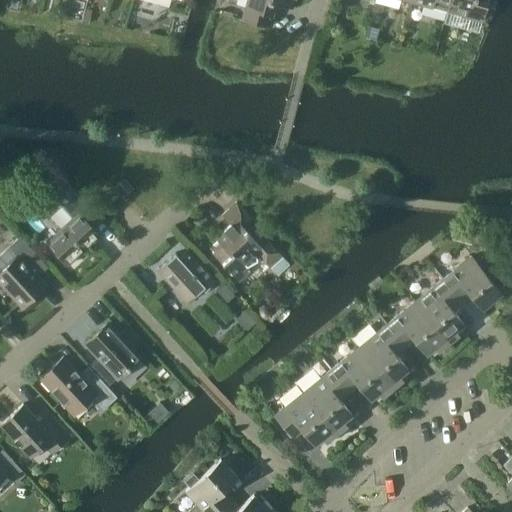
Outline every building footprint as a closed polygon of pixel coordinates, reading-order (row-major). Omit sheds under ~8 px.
[(292,8),(294,0),(246,0),(241,19),(269,26),(275,3),(292,8)] [(446,11),(449,0),(412,0),(412,2),(446,11)] [(449,0),(446,11),(443,23),(467,29),(470,18),(482,21),(487,0),(449,0)] [(85,8),(82,22),(88,24),(92,10),(85,8)] [(369,25),(365,37),(376,40),(379,28),(369,25)] [(133,188),(127,181),(124,178),(113,188),(122,198),(133,188)] [(100,235),(91,226),(100,218),(77,193),(62,206),(73,218),(47,243),(67,265),(100,235)] [(258,255),(269,267),(277,276),(289,265),(262,235),(259,235),(259,228),(236,202),(222,215),(230,224),(215,238),(218,241),(209,249),(235,277),(246,266),(257,260),(255,258),(258,255)] [(19,236),(8,246),(17,255),(0,270),(0,282),(22,306),(45,285),(32,271),(42,261),(19,236)] [(216,280),(198,261),(188,249),(179,257),(175,253),(157,269),(186,302),(204,285),(207,288),(216,280)] [(471,255),(442,279),(461,301),(470,294),(482,308),(501,293),(482,270),(489,265),(481,255),(475,260),(471,255)] [(452,309),(461,301),(442,279),(414,301),(448,343),(463,330),(459,326),(463,323),(452,309)] [(225,283),(216,290),(227,302),(235,295),(225,283)] [(448,343),(414,301),(387,324),(405,347),(415,339),(426,353),(430,351),(433,355),(448,343)] [(88,366),(95,373),(107,386),(116,378),(117,379),(141,357),(108,322),(85,344),(97,357),(88,366)] [(396,354),(405,347),(387,324),(358,346),(392,388),(407,376),(403,372),(407,369),(396,354)] [(392,388),(358,346),(330,369),(349,392),(358,384),(370,399),(374,396),(377,400),(392,388)] [(117,397),(107,386),(95,373),(86,381),(63,356),(39,377),(73,414),(90,399),(101,411),(117,397)] [(340,399),(349,392),(330,369),(302,392),(336,433),(351,421),(347,417),(351,414),(340,399)] [(175,380),(169,385),(175,392),(181,386),(175,380)] [(336,433),(302,392),(274,415),(292,438),(302,430),(314,444),(318,441),(321,445),(336,433)] [(48,412),(38,421),(22,403),(0,423),(30,456),(44,443),(52,452),(69,436),(48,412)] [(0,479),(6,474),(15,483),(25,474),(2,449),(0,450),(0,479)] [(511,455),(511,456),(502,465),(508,471),(509,470),(511,473),(511,475),(505,482),(511,488),(511,455)] [(196,503),(189,509),(188,510),(188,511),(187,511),(216,511),(231,498),(223,489),(237,477),(220,458),(198,479),(193,473),(184,481),(190,487),(185,491),(196,503)] [(269,511),(273,508),(260,494),(256,498),(253,494),(239,507),(231,498),(216,511),(269,511)]
